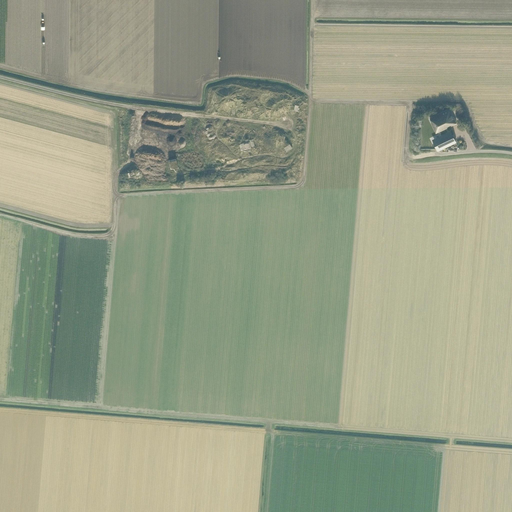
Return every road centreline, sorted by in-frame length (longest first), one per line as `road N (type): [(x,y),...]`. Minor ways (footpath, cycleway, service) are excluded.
road 1 (track): [(511,441),(339,427),(368,101),(409,106),(411,166),(511,162)]
road 2 (track): [(310,96),(296,185),(120,195),(113,228),(102,235),(0,214)]
road 3 (track): [(0,400),(339,427)]
road 4 (track): [(511,18),(311,16),(310,96),(368,101)]
road 5 (track): [(0,409),(264,431),(269,421)]
road 6 (track): [(268,427),(444,447)]
road 7 (track): [(438,511),(444,447),(511,452)]
